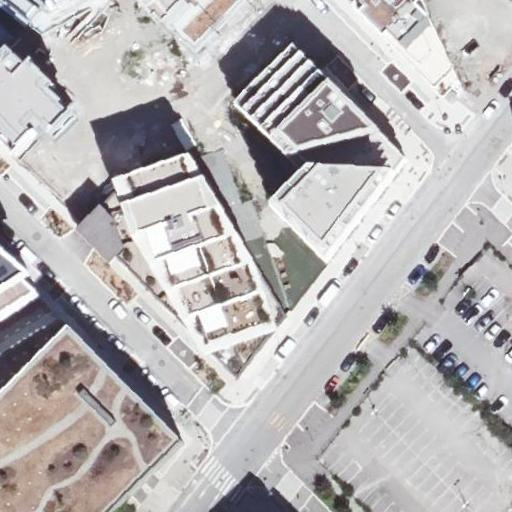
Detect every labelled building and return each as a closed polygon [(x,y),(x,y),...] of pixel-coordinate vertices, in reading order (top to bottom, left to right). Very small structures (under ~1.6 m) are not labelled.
[(0,0),(0,143),(18,161),(44,134),(54,143),(77,118),(70,111),(79,101),(9,33),(19,27),(66,0),(139,0),(194,54),(246,0),(0,0)] [(348,0),(406,55),(454,100),(446,83),(415,5),(413,0),(348,0)] [(511,0),(472,0),(500,59),(511,44),(511,0)] [(275,199),(331,258),(414,162),(293,39),(233,103),(297,168),(302,173),(275,199)] [(89,238),(237,378),(291,311),(253,221),(223,148),(193,143),(118,171),(81,224),(78,228),(89,238)] [(40,294),(0,252),(0,318),(16,309),(40,294)] [(124,276),(103,296),(122,317),(143,297),(124,276)] [(0,511),(117,511),(136,494),(152,478),(186,445),(66,323),(64,325),(0,393),(0,511)] [(402,363),(365,399),(391,426),(368,448),(430,511),(456,511),(463,506),(442,483),(451,475),(457,481),(465,473),(471,479),(477,473),(462,458),(450,470),(438,457),(464,432),(448,416),(451,414),(402,363)]
